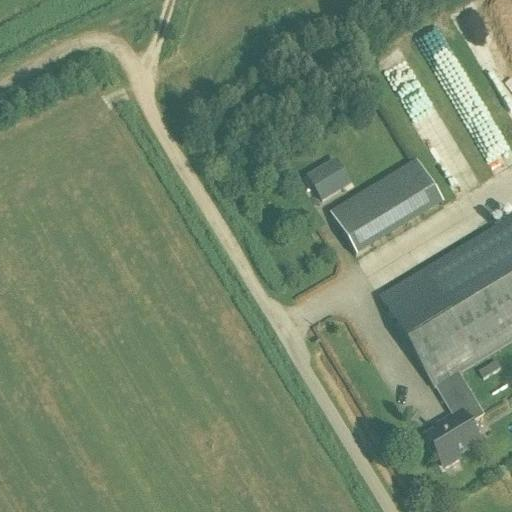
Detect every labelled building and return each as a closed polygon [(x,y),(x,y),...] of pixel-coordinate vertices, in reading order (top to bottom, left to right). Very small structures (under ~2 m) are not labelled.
[(278,15),(263,19),(270,44),(285,40),(278,15)] [(248,33),(259,51),(272,43),(261,25),(248,33)] [(184,67),(194,86),(212,77),(202,57),(184,67)] [(412,77),(392,84),(399,103),(419,96),(412,77)] [(306,182),(321,207),(348,190),(334,166),(306,182)] [(340,216),(332,221),(337,230),(345,225),(340,216)] [(463,418),(468,428),(483,419),(458,377),(511,343),(511,221),(380,301),(434,391),(435,390),(455,423),(463,418)] [(478,375),(483,383),(500,372),(496,365),(478,375)] [(463,418),(455,423),(425,441),(441,468),(443,467),(445,471),(459,463),(456,458),(479,445),(468,428),(463,418)]
